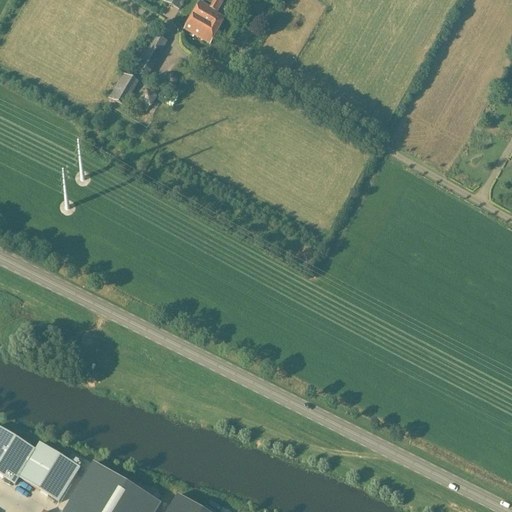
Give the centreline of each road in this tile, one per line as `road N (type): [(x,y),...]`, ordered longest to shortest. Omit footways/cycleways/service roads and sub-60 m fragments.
road 1 (primary): [(511,510),(0,256)]
road 2 (residential): [(511,220),(278,86),(242,83),(200,65),(172,28),(120,0)]
